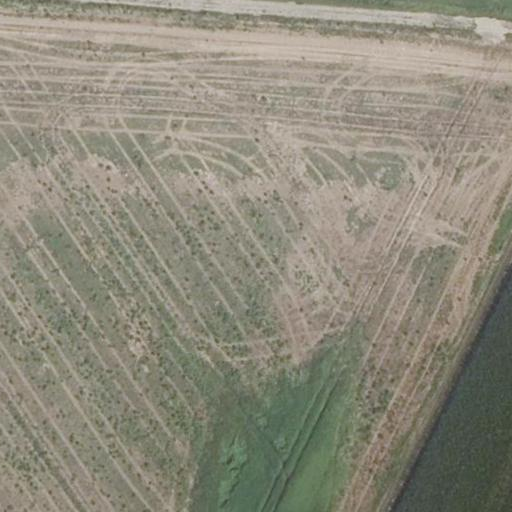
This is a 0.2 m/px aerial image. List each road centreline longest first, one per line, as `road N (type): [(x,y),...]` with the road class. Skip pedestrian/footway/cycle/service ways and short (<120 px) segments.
road 1 (track): [(511,33),(87,0)]
road 2 (track): [(511,267),(390,511)]
